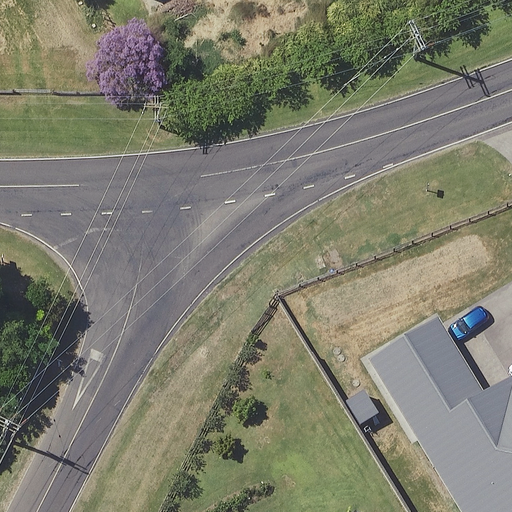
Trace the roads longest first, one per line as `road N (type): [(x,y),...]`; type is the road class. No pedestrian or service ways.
road 1 (unclassified): [(511,88),(318,152),(142,183)]
road 2 (unclassified): [(142,183),(140,261),(120,336),(38,511)]
road 3 (unclassified): [(0,186),(142,183)]
